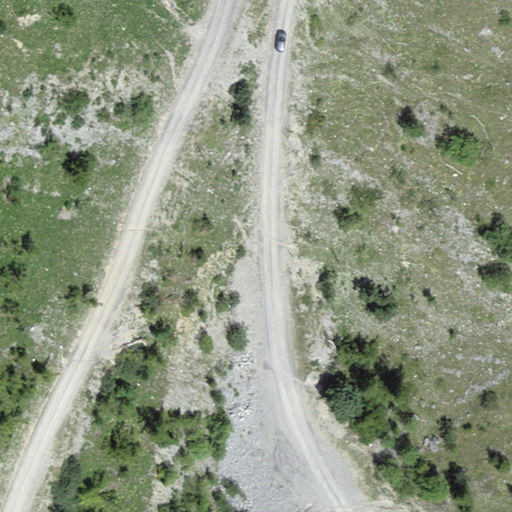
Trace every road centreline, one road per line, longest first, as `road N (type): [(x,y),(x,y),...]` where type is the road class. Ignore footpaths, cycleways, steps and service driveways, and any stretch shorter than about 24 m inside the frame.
road 1 (track): [(11,511),(219,0)]
road 2 (track): [(279,0),(266,109),(268,328),(299,461),(335,511)]
